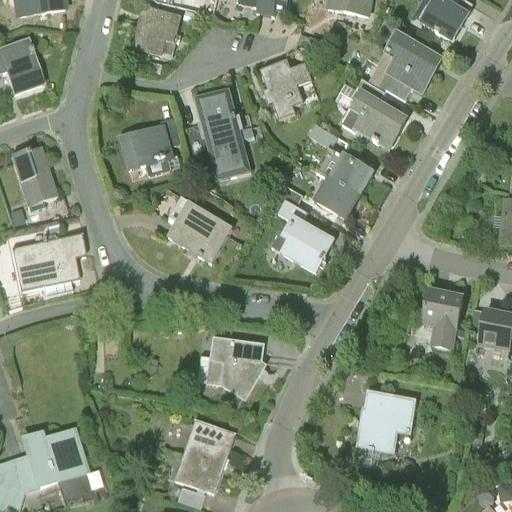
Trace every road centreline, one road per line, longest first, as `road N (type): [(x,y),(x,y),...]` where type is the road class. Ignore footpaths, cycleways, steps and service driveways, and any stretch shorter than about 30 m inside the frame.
road 1 (residential): [(511,32),(388,240)]
road 2 (residential): [(339,319),(150,293),(132,283)]
road 3 (residential): [(339,319),(279,439),(285,508)]
road 4 (residential): [(132,283),(101,226),(76,118)]
road 5 (residential): [(87,76),(164,87),(226,54)]
road 6 (residential): [(0,332),(132,283)]
road 7 (residential): [(388,240),(511,274)]
